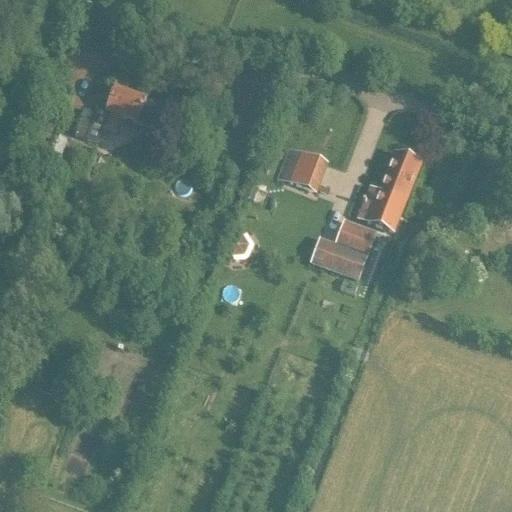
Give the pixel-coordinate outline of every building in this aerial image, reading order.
[(90,14),(86,25),(97,30),(101,18),(90,14)] [(69,34),(66,42),(77,47),(80,39),(69,34)] [(162,106),(115,88),(106,110),(97,107),(95,113),(85,109),(75,136),(97,145),(104,127),(117,131),(122,118),(137,124),(137,123),(153,129),(162,106)] [(19,172),(49,185),(66,145),(33,133),(19,172)] [(327,165),(289,150),(278,178),(316,193),(327,165)] [(421,165),(395,154),(367,223),(394,234),(421,165)] [(374,234),(344,223),(336,247),(320,241),(312,264),(357,281),(374,234)] [(242,237),(232,238),(227,248),(233,257),(244,256),(249,246),(242,237)]
